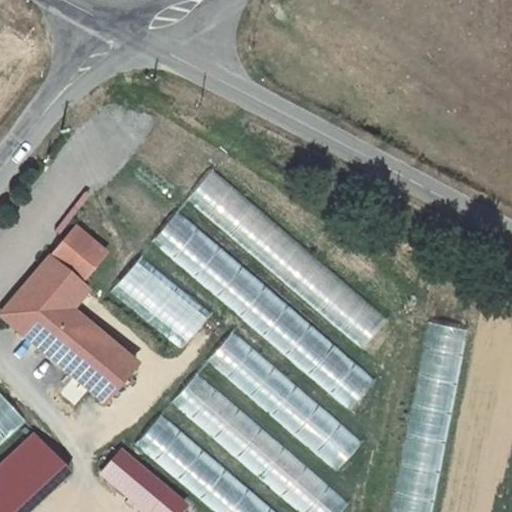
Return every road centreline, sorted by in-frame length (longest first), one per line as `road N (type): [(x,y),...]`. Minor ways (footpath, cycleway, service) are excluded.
road 1 (tertiary): [(511,237),(120,32)]
road 2 (tertiary): [(0,171),(120,32)]
